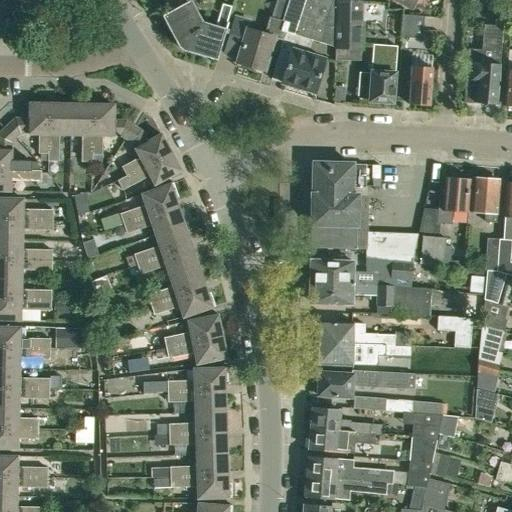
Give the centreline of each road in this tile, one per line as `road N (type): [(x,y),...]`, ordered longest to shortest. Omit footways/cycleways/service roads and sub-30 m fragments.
road 1 (unclassified): [(267,511),(260,333),(213,170)]
road 2 (unclassified): [(444,138),(330,133),(257,153)]
road 3 (unclassified): [(213,170),(132,37)]
road 4 (residential): [(444,138),(455,0)]
road 5 (residential): [(0,65),(77,63),(132,37)]
